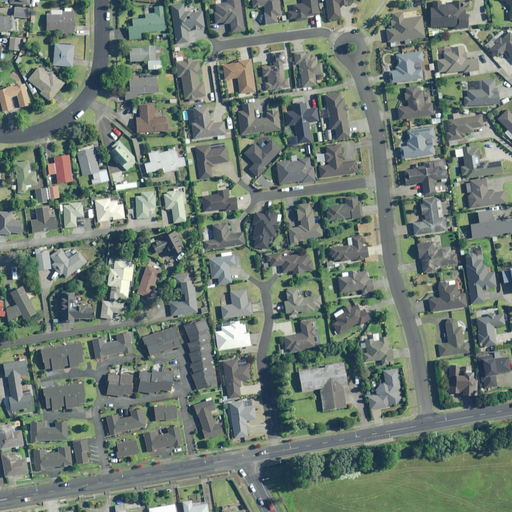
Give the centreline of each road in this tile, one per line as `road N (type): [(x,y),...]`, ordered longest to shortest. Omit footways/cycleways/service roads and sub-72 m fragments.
road 1 (tertiary): [(244,457),(0,500)]
road 2 (residential): [(382,180),(389,254),(426,423)]
road 3 (residential): [(0,134),(46,130),(79,104),(100,58),(102,0)]
road 4 (residential): [(265,289),(261,360),(273,451)]
road 5 (tertiary): [(426,423),(273,451)]
road 6 (residential): [(217,47),(321,32),(350,47)]
road 7 (residential): [(350,47),(374,118),(382,180)]
road 8 (residential): [(258,196),(382,180)]
